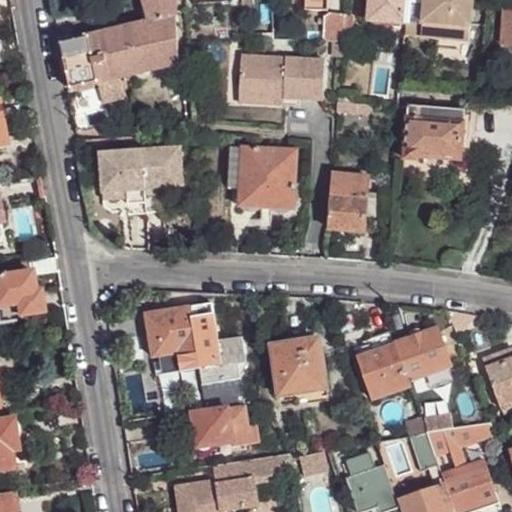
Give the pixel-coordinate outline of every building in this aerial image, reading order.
[(143,0),(147,23),(59,44),(67,91),(95,84),(119,78),(180,64),(178,42),(174,0),(143,0)] [(263,2),(263,0),(241,0),(243,10),(252,10),(251,3),(263,2)] [(292,0),(305,1),(305,11),(327,12),(327,0),(292,0)] [(407,0),(369,0),(368,21),(405,26),(405,23),(407,0)] [(423,0),(407,0),(405,23),(421,25),(423,0)] [(423,0),(421,25),(419,41),(466,46),(470,0),(423,0)] [(511,45),(511,8),(504,8),(502,45),(511,45)] [(343,43),(345,17),(331,14),(323,18),(323,42),(331,43),(343,43)] [(421,25),(405,23),(405,26),(404,39),(419,41),(421,25)] [(267,98),(285,100),(323,102),(326,62),(243,57),(241,91),(267,92),(267,98)] [(119,78),(95,84),(100,105),(123,100),(119,78)] [(285,106),(285,100),(267,98),(267,92),(241,91),(240,103),(285,106)] [(352,113),(352,105),(338,104),(337,104),(336,115),(352,115),(352,113)] [(431,122),(464,124),(464,111),(407,107),(406,120),(416,121),(416,113),(431,115),(431,122)] [(461,162),(464,124),(431,122),(431,115),(416,113),(416,121),(406,120),(403,162),(419,163),(418,159),(461,162)] [(144,150),(148,212),(162,211),(161,196),(161,189),(170,188),(185,187),(182,147),(144,150)] [(228,190),(240,191),(242,149),(236,148),(230,148),(228,190)] [(242,149),(240,191),(239,207),(262,209),(273,210),(293,211),(296,152),(242,149)] [(129,213),(148,212),(144,150),(100,153),(104,194),(128,192),(128,199),(129,213)] [(333,174),(331,198),(366,200),(368,176),(333,174)] [(104,201),(128,199),(128,192),(104,194),(104,201)] [(331,198),(329,231),(364,233),(366,200),(331,198)] [(0,275),(31,271),(30,261),(0,265),(0,275)] [(0,306),(18,304),(19,316),(44,313),(42,291),(33,291),(31,271),(0,275),(0,306)] [(0,322),(20,320),(19,316),(18,304),(0,306),(0,322)] [(146,315),(153,358),(178,354),(179,359),(181,372),(200,370),(206,411),(242,405),(236,367),(244,366),(241,340),(217,342),(214,315),(192,319),(190,308),(146,315)] [(449,315),(455,331),(469,319),(449,315)] [(411,341),(395,346),(409,382),(450,368),(438,331),(432,333),(421,337),(411,341)] [(391,333),(372,340),(376,353),(395,346),(391,333)] [(311,346),(311,351),(322,349),(320,339),(310,340),(311,346)] [(300,342),(290,344),(292,354),(302,352),(301,347),(300,342)] [(292,354),(290,344),(271,347),(280,398),(298,396),(313,393),(328,391),(322,349),(311,351),(302,352),(292,354)] [(409,382),(395,346),(376,353),(358,359),(373,402),(411,389),(409,382)] [(511,354),(511,352),(502,355),(504,364),(511,360),(511,354)] [(511,408),(511,360),(504,364),(502,355),(483,363),(501,412),(511,408)] [(179,359),(171,361),(173,374),(181,372),(179,359)] [(171,361),(153,363),(156,377),(173,374),(171,361)] [(244,408),(228,411),(231,431),(243,430),(247,429),(244,408)] [(231,431),(228,411),(228,409),(192,416),(198,450),(202,450),(227,446),(233,445),(231,431)] [(426,422),(429,434),(455,430),(453,418),(426,422)] [(15,420),(5,421),(10,452),(3,453),(6,470),(15,468),(13,451),(20,450),(18,437),(18,436),(19,428),(15,420)] [(0,470),(6,470),(3,453),(10,452),(5,421),(0,422),(0,470)] [(488,425),(472,427),(480,453),(495,448),(488,425)] [(243,430),(231,431),(233,445),(227,446),(228,454),(246,451),(243,430)] [(427,434),(428,436),(433,452),(456,448),(461,447),(456,430),(455,430),(429,434),(427,434)] [(428,436),(410,438),(421,472),(429,470),(438,466),(433,452),(428,436)] [(456,448),(433,452),(438,466),(441,476),(462,468),(456,448)] [(303,478),(328,472),(323,453),(298,458),(303,478)] [(346,462),(351,479),(376,471),(370,454),(346,462)] [(292,456),(291,455),(213,467),(215,482),(176,487),(179,511),(220,511),(221,511),(259,506),(255,485),(279,481),(277,471),(294,469),(292,456)] [(462,468),(441,476),(453,511),(473,511),(498,502),(484,459),(462,468)] [(392,511),(399,510),(384,469),(376,471),(351,479),(347,480),(358,511),(369,511),(372,511),(379,509),(379,511),(392,511)] [(450,511),(441,486),(401,502),(404,511),(450,511)] [(0,511),(13,511),(10,494),(0,495),(0,511)]
